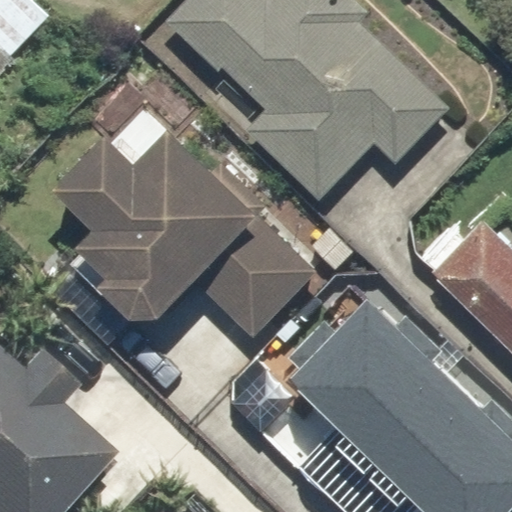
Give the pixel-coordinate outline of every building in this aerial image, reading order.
[(50,14),(35,0),(0,0),(0,73),(14,60),(9,55),(50,14)] [(384,140),(405,160),(459,104),(370,19),(379,9),(369,0),(193,0),(176,19),(228,69),(232,64),(275,105),(255,127),(329,197),(384,140)] [(179,132),(149,105),(72,187),(111,223),(93,243),(124,271),(114,282),(147,314),(177,313),(207,282),(262,334),(328,266),(269,212),(277,204),(189,121),(179,132)] [(511,235),(493,218),(443,270),(511,336),(511,235)] [(339,494),(357,511),(462,511),(511,462),(511,408),(390,289),(349,332),(321,304),(253,373),(282,401),(266,417),(321,471),(325,467),(345,487),(339,494)] [(0,511),(61,511),(121,447),(65,397),(84,376),(45,341),(29,359),(0,333),(0,511)]
